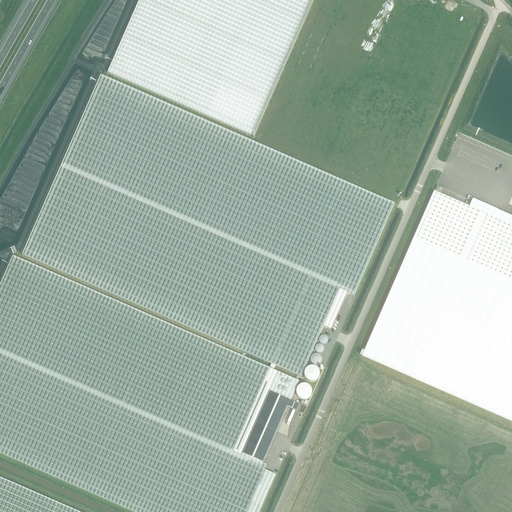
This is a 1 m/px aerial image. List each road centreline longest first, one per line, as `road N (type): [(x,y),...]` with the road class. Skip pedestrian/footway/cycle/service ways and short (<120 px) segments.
road 1 (unclassified): [(495,15),(277,511)]
road 2 (track): [(421,511),(460,419),(456,411),(343,359)]
road 3 (track): [(0,152),(89,0)]
